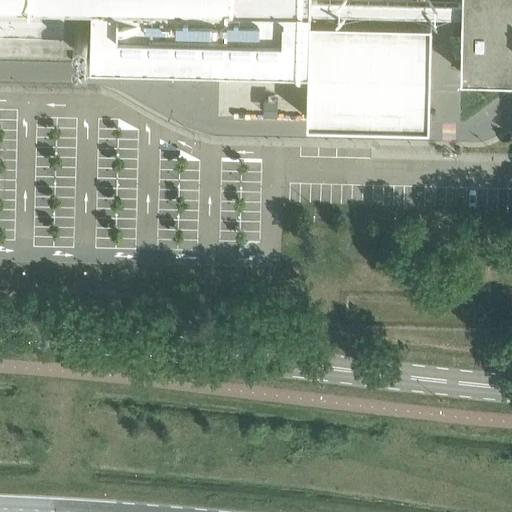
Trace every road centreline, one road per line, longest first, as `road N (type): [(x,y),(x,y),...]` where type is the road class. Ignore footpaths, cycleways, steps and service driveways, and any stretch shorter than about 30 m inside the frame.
road 1 (tertiary): [(511,391),(0,333)]
road 2 (unknown): [(274,154),(501,158)]
road 3 (unknown): [(93,79),(96,252)]
road 4 (unknown): [(38,78),(37,251)]
road 5 (unknown): [(158,91),(154,253)]
road 6 (unknown): [(211,254),(258,254),(271,246),(274,154)]
road 7 (unknown): [(215,124),(211,254)]
